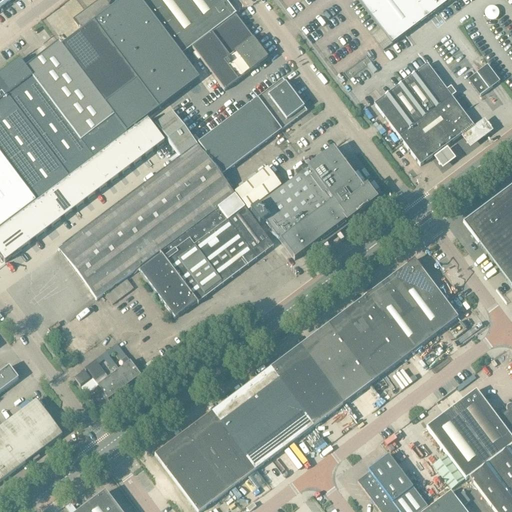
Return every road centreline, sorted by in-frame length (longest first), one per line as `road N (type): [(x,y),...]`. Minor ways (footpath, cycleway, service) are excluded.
road 1 (unknown): [(147,506),(165,486),(149,457),(155,447),(412,254),(422,253),(444,280),(461,270)]
road 2 (tertiary): [(105,448),(417,212)]
road 3 (unclassified): [(417,212),(254,0)]
road 4 (unclassified): [(316,472),(507,330)]
road 5 (unclassified): [(417,212),(507,330)]
road 6 (unclassified): [(25,343),(105,448)]
